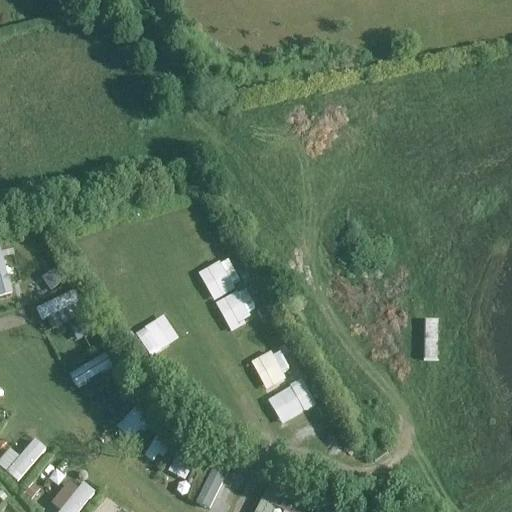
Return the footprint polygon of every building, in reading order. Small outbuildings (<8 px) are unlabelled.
[(478,26),(477,14),(485,13),(485,6),(475,6),(474,0),(464,0),(465,7),(452,8),(453,30),(466,29),(466,26),(478,26)] [(24,244),(2,251),(5,263),(28,257),(24,244)] [(394,260),(391,271),(416,278),(419,267),(394,260)] [(361,270),(342,279),(347,289),(366,281),(361,270)] [(415,310),(415,279),(405,279),(405,310),(415,310)] [(367,291),(364,305),(397,312),(400,297),(367,291)] [(141,372),(116,381),(124,403),(149,395),(141,372)] [(0,399),(4,402),(11,387),(0,382),(0,399)] [(0,407),(0,428),(10,417),(0,407)] [(183,421),(163,452),(177,461),(197,430),(183,421)] [(190,464),(210,473),(220,450),(200,441),(190,464)] [(228,498),(243,503),(258,459),(243,453),(228,498)] [(0,502),(15,486),(0,471),(0,502)] [(285,479),(272,511),(290,511),(301,484),(285,479)] [(39,511),(28,502),(18,511),(39,511)]
